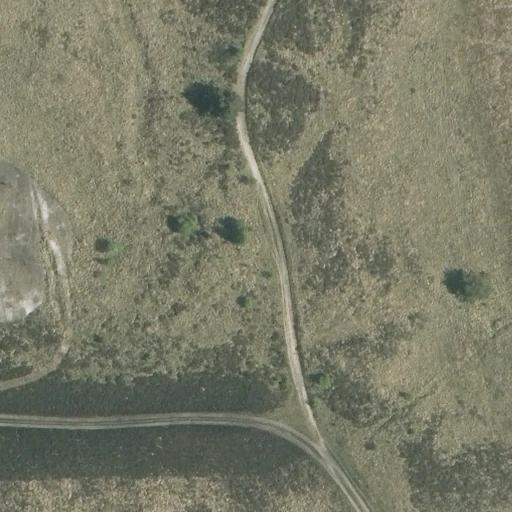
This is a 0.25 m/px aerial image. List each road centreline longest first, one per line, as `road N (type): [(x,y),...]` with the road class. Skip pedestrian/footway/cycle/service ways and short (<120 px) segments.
road 1 (track): [(273,0),(240,81),(242,143),(275,233),(300,391),(360,511)]
road 2 (track): [(329,462),(290,435),(245,422),(0,422)]
